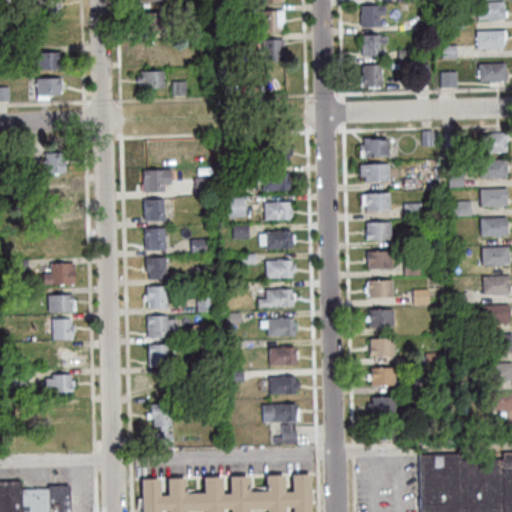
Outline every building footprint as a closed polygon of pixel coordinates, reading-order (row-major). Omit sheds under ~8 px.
[(34,0),(55,0),(55,13),(35,13),(34,0)] [(475,20),(475,2),(501,1),(501,4),(502,4),(502,19),(475,20)] [(359,6),(376,6),(383,6),(383,15),(377,15),(377,27),(359,27),(359,15),(359,14),(359,6)] [(260,32),(260,10),(281,10),(282,22),(279,22),(279,32),(260,32)] [(138,12),(161,12),(161,29),(138,29),(138,12)] [(59,41),(59,23),(34,23),(34,41),(59,41)] [(501,48),(474,49),(474,32),(504,31),(504,39),(501,39),(501,48)] [(361,35),(378,34),(378,36),(384,36),(384,43),(378,43),(379,55),(361,56),(361,44),(361,35)] [(235,49),(218,49),(217,36),(235,35),(235,49)] [(263,61),(262,39),(281,39),(281,61),(263,61)] [(132,42),(161,41),(161,57),(139,58),(139,57),(133,57),(132,42)] [(440,45),(454,45),(454,58),(440,59),(440,45)] [(396,50),(413,50),(413,60),(397,60),(396,50)] [(187,65),(187,51),(204,51),(204,65),(187,65)] [(34,53),(57,53),(57,69),(35,70),(34,53)] [(477,82),(477,64),(504,63),(504,73),(505,73),(505,79),(504,79),(504,81),(477,82)] [(360,65),(378,64),(378,77),(379,77),(379,86),(361,87),(360,65)] [(415,64),(427,64),(428,84),(415,85),(415,64)] [(139,71),(161,70),(161,87),(139,87),(139,83),(135,83),(135,77),(139,77),(139,71)] [(439,87),(439,71),(455,71),(455,86),(439,87)] [(34,79),(58,78),(58,95),(35,95),(34,79)] [(170,81),(184,81),(185,95),(170,95),(170,81)] [(9,86),(0,85),(0,100),(9,100),(9,86)] [(453,148),(443,148),(443,134),(453,133),(453,148)] [(422,135),(422,145),(432,146),(433,135),(422,135)] [(506,136),(484,136),(484,151),(506,151),(506,136)] [(389,138),(363,138),(363,143),(359,143),(359,156),(389,156),(389,138)] [(175,141),(142,141),(142,160),(175,160),(175,141)] [(263,160),(290,160),(290,141),(263,141),(263,160)] [(195,145),(194,163),(211,163),(212,145),(195,145)] [(44,172),(43,154),(62,153),(63,171),(44,172)] [(479,177),(507,177),(507,158),(479,158),(479,177)] [(389,180),(389,162),(356,162),(356,180),(389,180)] [(170,168),(142,168),(142,190),(170,190),(170,168)] [(196,169),(197,176),(211,176),(211,168),(196,169)] [(260,189),(288,189),(288,170),(260,170),(260,189)] [(403,174),(404,187),(419,186),(418,173),(403,174)] [(448,173),(448,186),(462,186),(462,173),(448,173)] [(193,194),(193,180),(207,179),(207,194),(193,194)] [(41,202),(40,185),(63,184),(64,201),(41,202)] [(507,187),(479,187),(479,205),(507,205),(507,187)] [(390,191),(361,191),(361,209),(390,209),(390,191)] [(165,219),(164,197),(143,197),(143,220),(165,219)] [(225,198),(242,197),(243,215),(226,216),(225,198)] [(471,199),(454,199),(454,204),(450,204),(450,214),(471,214),(471,199)] [(291,218),(291,200),(263,200),(263,218),(291,218)] [(403,216),(421,216),(421,202),(403,202),(403,216)] [(64,228),(44,229),(43,208),(64,207),(64,228)] [(479,216),(479,235),(507,235),(507,216),(479,216)] [(364,238),(391,238),(391,221),(364,221),(364,238)] [(233,225),(234,239),(249,238),(248,224),(233,225)] [(165,227),(145,227),(145,248),(165,248),(165,227)] [(24,242),(24,231),(13,230),(13,241),(24,242)] [(293,230),(259,230),(259,247),(293,247),(293,230)] [(67,238),(43,238),(43,255),(67,255),(67,238)] [(191,239),(191,251),(206,251),(206,239),(191,239)] [(480,264),(509,264),(509,245),(480,245),(480,264)] [(365,250),(365,267),(391,267),(391,250),(365,250)] [(256,253),(240,253),(240,262),(256,262),(256,253)] [(166,278),(166,256),(145,256),(145,278),(166,278)] [(9,272),(8,260),(25,259),(26,271),(9,272)] [(265,277),(295,277),(295,259),(265,259),(265,277)] [(42,285),(41,274),(49,274),(48,264),(72,263),(73,283),(42,285)] [(404,274),(404,263),(418,263),(418,274),(404,274)] [(211,267),(195,268),(195,282),(212,282),(211,267)] [(510,292),(510,275),(481,275),(481,292),(510,292)] [(392,296),(392,279),(366,279),(366,296),(392,296)] [(166,285),(144,285),(144,307),(166,307),(166,285)] [(266,296),(257,296),(257,306),(295,306),(295,287),(266,287),(266,296)] [(428,287),(412,287),(412,303),(428,303),(428,287)] [(463,302),(448,302),(448,294),(463,293),(463,302)] [(46,295),(68,294),(68,302),(73,302),(73,310),(47,312),(46,295)] [(196,297),(212,297),(212,308),(196,309),(196,297)] [(481,322),(510,322),(510,304),(481,304),(481,322)] [(394,308),(366,308),(366,326),(394,326),(394,308)] [(240,322),(240,311),(225,312),(226,322),(240,322)] [(175,314),(146,314),(146,335),(175,335),(175,314)] [(296,334),(296,316),(260,316),(260,334),(296,334)] [(50,319),(68,318),(69,325),(72,325),(72,331),(69,332),(69,338),(51,339),(50,319)] [(207,325),(193,326),(194,339),(208,338),(207,325)] [(511,333),(487,333),(487,351),(511,351),(511,333)] [(394,355),(394,337),(368,337),(368,355),(394,355)] [(239,341),(228,341),(228,350),(239,350),(239,341)] [(167,343),(148,343),(148,364),(167,364),(167,343)] [(296,345),(268,345),(268,363),(296,363),(296,345)] [(71,349),(46,349),(46,366),(71,366),(71,349)] [(425,352),(425,360),(439,360),(439,352),(425,352)] [(511,361),(488,361),(488,380),(511,380),(511,361)] [(393,366),(370,366),(370,384),(393,384),(393,366)] [(243,381),(243,370),(228,371),(229,381),(243,381)] [(25,371),(8,371),(8,387),(26,386),(25,371)] [(51,374),(69,373),(70,394),(52,395),(51,386),(44,386),(44,377),(51,377),(51,374)] [(449,390),(448,375),(464,375),(464,390),(449,390)] [(298,393),(298,376),(268,376),(268,393),(298,393)] [(426,390),(412,390),(412,376),(426,376),(426,390)] [(511,391),(488,391),(488,410),(507,410),(507,428),(511,428),(511,391)] [(395,395),(370,395),(370,411),(395,411),(395,395)] [(48,419),(72,419),(72,402),(48,402),(48,419)] [(297,442),(297,402),(262,402),(262,421),(280,421),(280,442),(297,442)] [(155,425),(155,446),(172,446),(172,403),(149,403),(149,425),(155,425)] [(418,511),(511,511),(511,451),(500,451),(500,454),(418,454),(418,511)] [(140,482),(140,511),(221,511),(221,510),(229,510),(229,511),(247,511),(265,510),(265,511),(284,511),(284,509),(291,509),(291,511),(309,511),(309,475),(289,476),(290,492),(283,492),(283,476),(263,477),(263,492),(246,492),(246,477),(227,478),(228,494),(220,494),(220,478),(202,479),(202,495),(184,495),(183,481),(166,482),(166,498),(158,498),(157,482),(140,482)] [(0,511),(0,481),(18,481),(18,489),(19,511),(0,511)] [(47,511),(67,511),(67,486),(47,486),(47,488),(47,511)] [(19,511),(47,511),(47,488),(18,489),(19,511)]
